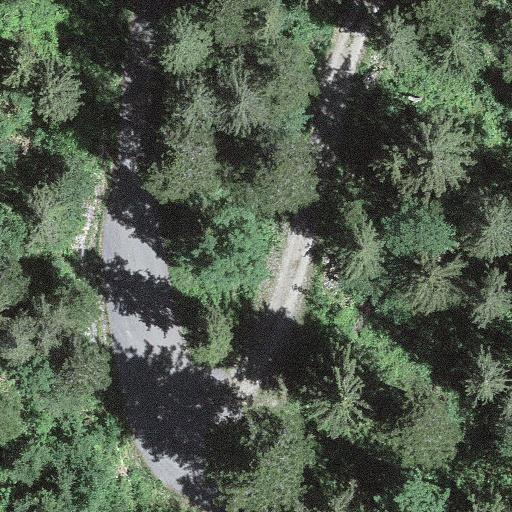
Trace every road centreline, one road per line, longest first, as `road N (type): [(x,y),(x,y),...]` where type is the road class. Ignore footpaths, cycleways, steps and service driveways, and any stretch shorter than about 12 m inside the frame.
road 1 (track): [(206,511),(170,422),(141,277),(139,107),(161,0)]
road 2 (track): [(191,473),(276,349),(344,55),(370,0)]
